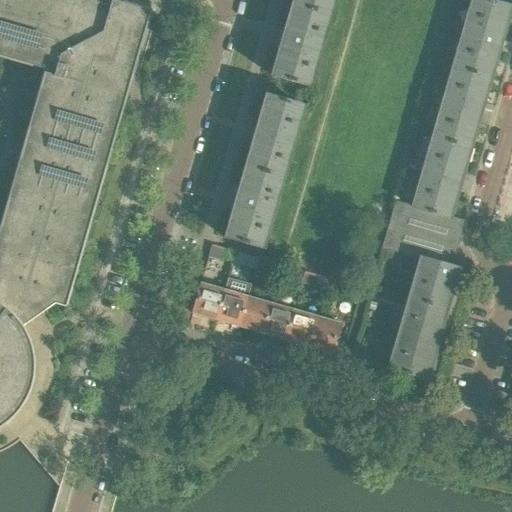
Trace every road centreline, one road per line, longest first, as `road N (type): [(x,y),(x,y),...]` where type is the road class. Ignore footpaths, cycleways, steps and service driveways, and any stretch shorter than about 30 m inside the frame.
road 1 (residential): [(228,0),(131,338)]
road 2 (residential): [(463,434),(131,338)]
road 3 (residential): [(131,338),(79,511)]
road 4 (residential): [(511,107),(478,227),(484,255),(498,270)]
road 5 (residential): [(511,280),(463,434)]
